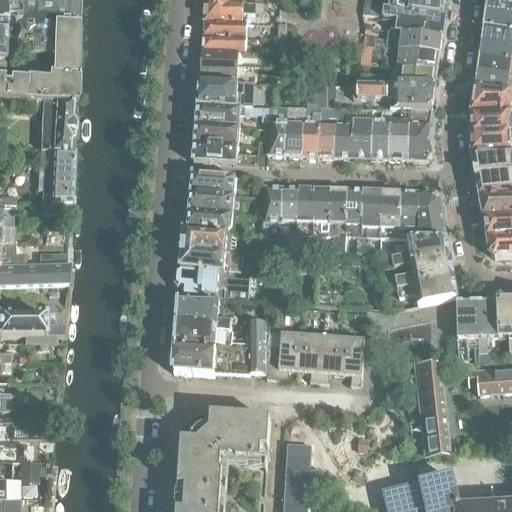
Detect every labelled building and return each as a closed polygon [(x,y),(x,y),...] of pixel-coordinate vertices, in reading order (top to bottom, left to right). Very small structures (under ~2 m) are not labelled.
[(0,0),(0,9),(20,9),(20,6),(21,6),(20,0),(0,0)] [(0,102),(8,103),(27,104),(27,103),(36,104),(35,105),(49,106),(49,105),(74,105),(78,105),(78,103),(79,103),(80,22),(81,0),(36,0),(36,6),(21,6),(20,6),(20,9),(20,25),(19,35),(17,41),(16,56),(53,57),(52,76),(42,75),(41,81),(26,80),(26,81),(4,80),(6,64),(0,64),(0,102)] [(206,0),(206,11),(222,12),(222,8),(231,9),(231,6),(241,7),(242,6),(242,0),(206,0)] [(280,9),(280,0),(268,0),(268,8),(280,9)] [(390,5),(389,13),(445,21),(447,0),(407,0),(407,7),(390,5)] [(511,3),(488,0),(486,16),(511,19),(511,3)] [(378,4),(365,2),(364,10),(377,12),(377,11),(378,4)] [(265,8),(242,6),(241,7),(231,6),(231,9),(222,8),(222,12),(206,11),(205,26),(243,27),(243,18),(264,19),(265,8)] [(20,9),(0,9),(0,30),(7,31),(7,20),(15,21),(15,25),(20,25),(20,9)] [(377,12),(364,10),(363,19),(376,21),(377,12)] [(377,11),(377,12),(376,21),(398,24),(396,35),(442,41),(445,21),(389,13),(377,11)] [(511,19),(486,16),(484,30),(511,34),(511,19)] [(248,28),(243,27),(205,26),(204,42),(247,43),(248,28)] [(279,28),(278,44),(286,44),(287,28),(279,28)] [(511,34),(484,30),(482,46),(511,49),(511,34)] [(377,42),(375,51),(400,55),(440,58),(442,41),(396,35),(396,36),(389,34),(388,43),(377,42)] [(204,42),(203,56),(249,58),(246,57),(247,43),(204,42)] [(375,51),(376,42),(369,42),(368,50),(375,51)] [(286,44),(278,44),(277,59),(285,59),(286,44)] [(511,49),(482,46),(480,61),(511,65),(511,49)] [(375,60),(375,51),(368,50),(363,50),(361,69),(371,70),(372,60),(374,61),(375,60)] [(400,55),(375,51),(375,60),(389,62),(387,71),(397,72),(438,74),(440,58),(400,55)] [(269,59),(254,59),(249,58),(203,56),(202,81),(238,83),(239,71),(265,73),(269,73),(272,72),(274,69),(275,63),(272,61),(269,59)] [(511,65),(480,61),(478,76),(511,80),(511,65)] [(436,90),(438,74),(397,72),(396,80),(396,90),(436,90)] [(511,80),(478,76),(476,91),(511,95),(511,80)] [(396,90),(396,80),(361,79),(361,89),(388,90),(396,90)] [(200,85),(198,109),(226,111),(244,111),(245,99),(253,99),(269,97),(269,88),(253,88),(200,85)] [(396,90),(388,90),(361,89),(354,89),(353,104),(387,105),(395,106),(394,116),(401,116),(432,116),(436,90),(396,90)] [(328,90),(328,113),(336,113),(336,90),(328,90)] [(511,95),(476,91),(472,117),(511,115),(511,110),(511,95)] [(73,121),(74,105),(49,105),(49,106),(35,105),(35,115),(42,115),(40,154),(71,155),(71,141),(76,137),(77,125),(73,121)] [(262,126),(270,127),(271,111),(263,111),(244,111),(226,111),(198,109),(197,129),(240,131),(241,120),(257,122),(257,119),(262,119),(262,126)] [(271,111),(270,127),(270,133),(269,153),(269,160),(286,161),(287,112),(271,111)] [(304,112),(287,112),(286,161),(302,162),(304,112)] [(304,112),(302,162),(319,162),(320,128),(322,113),(304,112)] [(328,113),(322,113),(320,128),(319,162),(335,163),(337,113),(336,113),(328,113)] [(354,128),(353,128),(347,128),(347,119),(357,119),(357,113),(346,114),(337,113),(335,163),(352,164),(354,128)] [(353,123),(353,128),(354,128),(352,164),(370,164),(373,113),(364,113),(363,124),(353,123)] [(389,164),(391,125),(392,114),(373,113),(370,164),(389,164)] [(511,124),(511,125),(511,115),(472,117),(472,138),(511,135),(511,124)] [(410,126),(391,125),(389,164),(408,165),(410,126)] [(410,126),(408,165),(426,165),(428,166),(433,160),(429,141),(431,126),(410,126)] [(240,131),(197,129),(196,147),(239,149),(240,131)] [(511,135),(472,138),(472,158),(511,156),(511,135)] [(239,149),(196,147),(194,166),(237,170),(263,171),(263,162),(258,162),(258,163),(238,162),(239,149)] [(258,151),(258,162),(263,162),(263,171),(268,171),(269,160),(269,153),(260,152),(258,151)] [(71,155),(40,154),(40,173),(38,173),(38,196),(42,196),(41,208),(43,208),(42,220),(44,220),(62,220),(65,220),(65,212),(73,212),(76,155),(71,155)] [(511,156),(472,158),(476,179),(511,177),(511,156)] [(511,177),(476,179),(480,200),(511,198),(511,177)] [(191,197),(235,200),(236,181),(192,178),(191,197)] [(264,219),(264,221),(263,240),(280,240),(282,192),(264,192),(264,195),(264,210),(264,213),(264,219)] [(297,228),(298,192),(282,192),(280,240),(282,240),(297,241),(297,236),(289,236),(289,228),(297,228)] [(300,241),(313,241),(315,193),(298,192),(297,228),(297,236),(297,241),(300,241)] [(329,237),(331,193),(315,193),(313,241),(329,242),(329,237)] [(345,241),(346,230),(347,194),(331,193),(329,237),(329,242),(333,242),(333,258),(345,258),(346,242),(345,241)] [(364,194),(347,194),(346,230),(345,241),(346,242),(358,242),(362,243),(364,194)] [(382,195),(364,194),(362,243),(371,242),(372,243),(381,243),(382,195)] [(400,243),(401,196),(382,195),(381,243),(400,243)] [(401,196),(400,243),(406,243),(410,243),(419,243),(419,234),(420,197),(401,196)] [(235,200),(191,197),(190,216),(233,218),(233,219),(241,220),(242,200),(235,200)] [(447,244),(440,202),(435,197),(420,197),(419,234),(419,243),(447,244)] [(511,198),(480,200),(483,221),(511,219),(511,198)] [(0,209),(2,210),(17,209),(16,201),(0,200),(0,209)] [(2,210),(0,209),(0,231),(10,232),(10,222),(2,221),(2,210)] [(232,233),(233,219),(233,218),(190,216),(188,235),(229,237),(231,233),(232,233)] [(511,219),(483,221),(487,242),(511,240),(511,219)] [(0,231),(0,249),(12,249),(12,232),(10,232),(0,231)] [(184,235),(182,253),(235,258),(237,238),(229,237),(188,235),(184,235)] [(297,241),(282,240),(280,277),(299,277),(299,264),(300,257),(300,241),(297,241)] [(511,261),(511,240),(487,242),(490,258),(495,262),(511,261)] [(312,257),(313,241),(300,241),(300,257),(312,257)] [(371,258),(372,243),(371,242),(362,243),(362,258),(371,258)] [(450,262),(447,244),(419,243),(419,245),(410,245),(410,243),(406,243),(409,258),(392,262),(392,260),(380,262),(382,273),(411,269),(450,262)] [(13,260),(12,249),(0,249),(0,271),(27,271),(27,270),(27,260),(13,260)] [(182,253),(180,273),(233,277),(242,277),(244,258),(235,258),(182,253)] [(68,259),(53,259),(53,269),(68,268),(68,259)] [(450,262),(411,269),(412,278),(396,281),(398,292),(454,283),(450,262)] [(314,277),(315,265),(299,264),(299,277),(314,277)] [(27,271),(0,271),(0,290),(68,289),(70,269),(27,270),(27,271)] [(233,277),(180,273),(179,274),(176,277),(176,288),(179,292),(184,293),(183,301),(203,302),(203,301),(211,302),(212,301),(218,301),(218,304),(225,304),(249,306),(251,277),(242,277),(233,277)] [(454,283),(398,292),(399,303),(416,300),(418,311),(458,304),(454,283)] [(499,305),(499,343),(510,343),(510,359),(511,359),(511,301),(502,302),(499,305)] [(174,336),(174,346),(176,348),(176,351),(205,353),(205,352),(216,353),(231,354),(232,346),(232,338),(231,338),(231,329),(232,323),(224,323),(225,304),(218,304),(217,305),(184,304),(179,304),(177,335),(174,336)] [(497,306),(479,307),(480,367),(491,366),(492,366),(492,357),(488,357),(488,343),(499,343),(499,305),(497,306)] [(480,367),(479,307),(458,308),(459,366),(469,366),(469,353),(475,352),(475,367),(480,367)] [(64,342),(65,331),(53,331),(53,320),(17,320),(18,315),(4,315),(4,320),(0,319),(0,341),(27,342),(27,349),(56,348),(56,342),(64,342)] [(250,355),(249,379),(267,381),(267,356),(267,351),(267,326),(250,326),(250,329),(250,338),(250,347),(250,353),(250,355)] [(242,328),(242,338),(250,338),(250,329),(242,328)] [(281,352),(267,351),(267,356),(267,381),(267,385),(289,386),(290,377),(300,378),(302,344),(282,343),(281,352)] [(302,344),(300,378),(311,378),(311,388),(319,389),(322,346),(302,344)] [(231,354),(250,355),(250,353),(250,347),(232,346),(231,354)] [(322,346),(319,389),(330,389),(330,380),(340,380),(343,347),(322,346)] [(343,347),(340,380),(352,381),(351,391),(362,392),(364,367),(365,349),(343,347)] [(174,374),(174,377),(215,380),(215,377),(217,377),(249,379),(250,355),(231,354),(216,353),(205,352),(205,353),(176,351),(174,374)] [(0,367),(11,367),(11,358),(0,357),(0,367)] [(0,376),(10,377),(11,367),(0,367),(0,376)] [(418,389),(442,386),(440,368),(416,368),(418,389)] [(511,372),(496,374),(498,399),(511,397),(511,372)] [(498,399),(496,374),(478,375),(469,376),(470,391),(479,390),(480,400),(498,399)] [(444,404),(442,386),(418,389),(420,407),(444,404)] [(0,407),(10,407),(23,408),(23,400),(10,400),(10,398),(0,398),(0,407)] [(446,422),(444,404),(420,407),(422,424),(446,422)] [(239,465),(267,467),(268,467),(268,466),(262,466),(262,454),(269,455),(271,424),(211,420),(210,436),(198,447),(182,445),(179,492),(185,492),(183,511),(221,511),(225,477),(223,477),(224,462),(239,463),(239,465)] [(446,422),(422,424),(424,442),(449,439),(446,422)] [(451,459),(449,439),(424,442),(426,461),(426,462),(451,459)] [(369,443),(359,442),(358,457),(366,457),(368,457),(368,456),(369,449),(369,443)] [(312,450),(289,449),(284,511),(308,511),(309,499),(322,500),(323,475),(311,474),(312,450)] [(38,490),(38,469),(23,468),(22,489),(38,490)] [(511,511),(511,510),(478,511),(459,511),(453,482),(386,498),(388,511),(511,511)]
